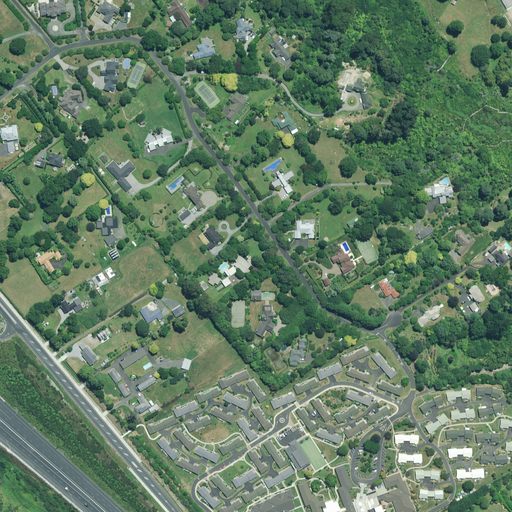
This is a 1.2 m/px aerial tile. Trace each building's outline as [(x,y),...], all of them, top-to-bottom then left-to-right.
[(66,13),(64,0),(58,1),(58,2),(46,4),(45,3),(39,3),(41,16),(47,15),(47,16),(51,16),(51,17),(57,16),(56,15),(61,14),(61,13),(66,13)] [(169,18),(173,23),(180,18),(187,28),(193,24),(177,0),(174,0),(170,3),(173,6),(166,10),(171,17),(169,18)] [(511,4),(511,3),(510,0),(500,0),(505,9),(511,4)] [(120,11),(105,1),(102,5),(101,4),(97,11),(100,14),(101,12),(106,15),(103,20),(109,24),(115,14),(117,16),(120,11)] [(249,31),(251,32),(253,27),(244,23),(241,19),(236,21),(238,27),(235,29),(237,34),(237,38),(245,37),(245,33),(249,31)] [(280,40),(278,37),(269,44),(273,48),(274,47),(276,50),(273,52),(277,57),(280,55),(281,57),(282,56),(286,60),(291,56),(283,46),(286,43),(282,39),(280,40)] [(210,46),(208,42),(197,46),(199,52),(193,54),(195,60),(205,57),(205,58),(211,56),(211,55),(216,54),(214,47),(211,48),(211,46),(210,46)] [(119,69),(120,63),(107,62),(107,69),(106,68),(105,71),(101,71),(101,76),(105,76),(105,82),(106,82),(104,89),(110,92),(110,90),(114,91),(116,86),(113,85),(113,83),(117,84),(117,77),(114,77),(114,74),(114,69),(119,69)] [(368,82),(355,78),(354,82),(352,90),(362,93),(364,86),(367,87),(368,82)] [(68,92),(59,106),(72,114),(72,115),(77,119),(81,112),(71,106),(74,102),(72,100),(72,99),(77,99),(78,102),(83,101),(82,92),(75,92),(75,91),(68,92)] [(241,97),(236,92),(230,100),(235,104),(230,110),(231,111),(227,117),(232,121),(235,117),(234,117),(247,101),(241,97)] [(371,106),(367,93),(361,95),(364,104),(363,104),(365,109),(369,108),(368,107),(371,106)] [(282,113),(285,118),(280,121),(278,118),(272,121),(274,126),(278,124),(281,129),(288,125),(289,126),(293,124),(286,111),(282,113)] [(7,140),(7,141),(8,152),(15,151),(13,140),(19,139),(17,125),(11,126),(12,127),(1,129),(1,134),(0,134),(1,139),(2,139),(3,141),(7,140)] [(298,131),(294,125),(289,129),(293,135),(298,131)] [(164,146),(163,143),(166,142),(167,143),(173,141),(171,136),(160,135),(156,137),(148,144),(150,151),(156,149),(155,145),(158,144),(159,147),(164,146)] [(52,153),(51,155),(49,154),(48,160),(50,161),(49,164),(62,168),(64,163),(62,163),(64,157),(52,153)] [(135,168),(129,161),(121,169),(114,161),(106,167),(118,181),(117,182),(126,192),(132,187),(124,178),(126,176),(127,177),(130,174),(129,174),(135,168)] [(280,174),(277,176),(288,194),(293,191),(287,181),(290,179),(289,178),(293,176),(291,172),(282,177),(280,174)] [(195,187),(197,186),(194,182),(190,185),(187,180),(183,183),(187,188),(184,190),(196,205),(195,206),(198,210),(204,205),(198,197),(199,196),(196,192),(199,191),(195,187)] [(280,185),(277,180),(271,183),(274,188),(280,185)] [(439,188),(439,185),(435,185),(435,186),(430,187),(430,188),(424,189),(425,196),(432,195),(432,198),(439,197),(440,204),(446,203),(445,196),(448,196),(449,198),(453,197),(451,188),(444,190),(444,187),(439,188)] [(191,214),(187,210),(180,216),(183,220),(191,214)] [(113,219),(113,217),(105,217),(106,221),(104,221),(105,222),(97,222),(97,229),(102,228),(102,235),(111,235),(111,228),(118,227),(118,219),(113,219)] [(350,228),(357,224),(354,219),(347,223),(350,228)] [(301,221),(296,221),(296,231),(294,231),(294,238),(301,238),(301,233),(305,233),(305,234),(308,234),(308,238),(314,238),(314,228),(313,228),(313,224),(309,224),(309,223),(305,223),(305,225),(301,225),(301,221)] [(452,228),(451,227),(456,224),(455,222),(444,229),(446,232),(452,228)] [(424,230),(421,225),(413,230),(420,240),(433,232),(430,226),(424,230)] [(213,231),(214,226),(209,226),(209,229),(205,232),(212,241),(205,246),(209,251),(221,242),(222,242),(222,237),(217,237),(218,236),(214,230),(213,231)] [(461,256),(474,242),(463,231),(458,236),(459,237),(457,240),(463,245),(457,252),(461,256)] [(108,246),(110,244),(112,246),(117,243),(115,241),(116,240),(112,234),(104,240),(108,246)] [(494,252),(503,262),(508,258),(499,248),(494,252)] [(55,254),(52,249),(47,252),(35,260),(37,263),(40,266),(44,264),(50,274),(55,270),(49,261),(54,257),(56,261),(62,257),(58,251),(55,254)] [(339,261),(340,263),(342,267),(339,268),(343,275),(352,271),(351,268),(354,267),(351,262),(350,262),(347,256),(346,253),(344,253),(342,250),(340,251),(341,253),(331,258),(334,264),(339,261)] [(251,266),(239,255),(234,260),(236,262),(234,265),(244,274),(251,266)] [(228,279),(231,277),(230,276),(237,272),(233,267),(228,270),(228,269),(224,272),(228,276),(223,280),(221,282),(225,287),(231,283),(228,279)] [(115,275),(112,271),(107,274),(110,279),(115,275)] [(219,275),(214,271),(208,279),(210,280),(208,282),(213,286),(215,283),(217,285),(221,280),(217,277),(219,275)] [(108,283),(104,276),(99,278),(101,282),(98,284),(100,287),(108,283)] [(389,282),(386,278),(378,283),(386,297),(391,294),(394,299),(399,295),(394,287),(391,289),(390,287),(388,283),(389,282)] [(208,288),(203,281),(198,284),(204,291),(208,288)] [(474,301),(475,300),(476,299),(480,303),(483,300),(482,298),(484,296),(479,290),(475,284),(467,291),(470,295),(468,297),(471,300),(472,299),(474,301)] [(262,294),(261,294),(261,291),(251,291),(251,301),(262,301),(262,294)] [(78,305),(75,300),(67,305),(65,301),(59,304),(64,314),(74,308),(76,313),(84,308),(81,303),(78,305)] [(477,307),(474,302),(469,306),(472,311),(477,307)] [(263,305),(263,315),(262,315),(262,320),(254,333),(262,337),(266,330),(271,333),(276,325),(272,323),(272,320),(273,320),(273,311),(271,311),(272,305),(263,305)] [(439,307),(438,306),(430,311),(430,310),(423,314),(424,316),(417,320),(421,328),(424,326),(423,325),(430,321),(431,322),(438,317),(437,314),(442,311),(439,307)] [(151,313),(147,307),(140,311),(147,324),(157,318),(159,321),(164,318),(158,308),(151,313)] [(291,349),(289,364),(301,365),(303,353),(306,353),(308,339),(300,338),(298,350),(291,349)] [(88,346),(84,342),(79,346),(82,350),(88,346)] [(147,355),(143,349),(120,363),(124,369),(147,355)] [(99,359),(92,350),(83,357),(90,366),(99,359)] [(339,359),(342,367),(369,355),(368,352),(364,353),(363,351),(346,359),(345,357),(339,359)] [(373,356),(370,358),(377,368),(378,367),(388,381),(396,376),(391,369),(388,371),(378,357),(375,359),(373,356)] [(192,361),(185,359),(181,368),(188,371),(192,361)] [(316,374),(320,382),(341,372),(339,367),(323,373),(323,371),(316,374)] [(121,376),(120,377),(115,371),(117,370),(115,368),(109,373),(116,384),(122,380),(123,379),(121,376)] [(348,370),(346,376),(353,380),(354,379),(368,385),(371,376),(364,373),(363,376),(348,370)] [(217,383),(221,391),(248,378),(245,372),(225,382),(224,380),(217,383)] [(141,392),(156,382),(156,383),(158,382),(157,380),(155,381),(151,375),(136,385),(141,392)] [(292,389),(296,397),(317,387),(315,381),(299,388),(299,386),(292,389)] [(251,382),(245,385),(249,392),(250,392),(258,405),(266,400),(262,393),(259,395),(251,382)] [(130,394),(124,383),(118,387),(125,397),(130,394)] [(378,383),(375,389),(383,392),(383,391),(397,397),(401,389),(393,386),(392,389),(378,383)] [(497,399),(498,391),(491,390),(490,391),(483,390),(483,389),(475,389),(475,397),(482,397),(483,395),(489,396),(489,398),(497,399)] [(195,397),(198,405),(220,395),(217,390),(202,396),(201,394),(195,397)] [(469,400),(469,392),(461,392),(461,393),(454,394),(453,393),(445,395),(447,403),(455,401),(454,400),(461,399),(461,401),(469,400)] [(347,393),(345,400),(352,403),(353,402),(367,408),(370,400),(363,396),(362,399),(347,393)] [(151,407),(144,396),(137,400),(140,404),(134,408),(138,415),(140,413),(151,407)] [(224,396),(221,402),(228,405),(229,404),(243,411),(247,403),(239,400),(238,402),(224,396)] [(269,404),(273,412),(294,402),(292,396),(276,403),(276,401),(269,404)] [(442,405),(439,398),(432,401),(432,402),(425,405),(425,404),(418,409),(422,416),(429,412),(428,410),(434,407),(435,409),(442,405)] [(316,401),(311,404),(315,411),(316,411),(324,424),(332,419),(327,412),(325,414),(316,401)] [(160,409),(157,404),(149,409),(151,412),(155,410),(156,411),(160,409)] [(173,412),(176,420),(198,410),(195,404),(180,411),(179,409),(173,412)] [(477,411),(479,419),(486,418),(486,417),(493,415),(493,416),(501,414),(499,406),(491,408),(491,410),(485,411),(485,410),(477,411)] [(333,417),(338,425),(358,413),(355,407),(340,416),(339,414),(333,417)] [(364,418),(369,426),(389,414),(386,408),(371,417),(370,415),(364,418)] [(256,409),(250,412),(254,419),(255,419),(263,432),(271,427),(267,420),(264,422),(256,409)] [(302,409),(296,412),(301,419),(302,419),(310,432),(317,427),(313,420),(310,422),(302,409)] [(211,410),(208,416),(216,420),(216,419),(230,426),(234,418),(227,414),(225,417),(211,410)] [(450,413),(450,422),(458,421),(458,420),(465,420),(466,421),(474,419),(472,411),(464,412),(465,414),(458,415),(458,413),(450,413)] [(424,429),(429,436),(435,432),(435,431),(441,427),(441,428),(448,422),(442,416),(436,421),(437,422),(432,426),(431,425),(424,429)] [(145,429),(149,437),(176,424),(173,418),(153,427),(152,426),(145,429)] [(184,426),(187,434),(209,424),(206,419),(191,425),(190,423),(184,426)] [(240,420),(234,424),(239,431),(239,430),(248,443),(255,438),(251,431),(248,433),(240,420)] [(511,423),(508,422),(508,421),(500,420),(499,429),(507,430),(508,428),(511,428),(511,423)] [(342,433),(347,440),(367,428),(364,423),(349,431),(348,429),(342,433)] [(176,431),(171,436),(176,442),(177,441),(187,453),(194,447),(189,441),(187,443),(176,431)] [(462,440),(471,441),(472,432),(463,431),(463,432),(456,432),(456,431),(445,432),(446,441),(457,440),(457,438),(462,438),(462,440)] [(317,432),(315,438),(322,441),(323,440),(337,446),(340,437),(333,434),(332,437),(317,432)] [(498,444),(498,435),(490,435),(490,436),(483,436),(483,435),(474,436),(475,444),(483,443),(483,441),(490,441),(490,443),(498,444)] [(417,445),(417,437),(409,436),(409,437),(402,437),(402,436),(393,437),(394,445),(402,445),(402,442),(408,443),(409,445),(417,445)] [(160,439),(155,444),(160,450),(161,449),(171,461),(178,455),(172,449),(170,451),(160,439)] [(217,450),(221,457),(242,445),(238,440),(224,448),(223,446),(217,450)] [(268,442),(262,446),(268,456),(269,456),(278,470),(286,465),(281,458),(279,460),(268,442)] [(310,465),(296,442),(283,450),(297,473),(310,465)] [(195,449),(192,455),(200,459),(200,458),(214,465),(218,457),(211,453),(209,456),(195,449)] [(470,458),(470,450),(462,450),(462,451),(455,451),(455,450),(447,451),(448,459),(455,458),(455,457),(462,456),(462,458),(470,458)] [(252,452),(246,456),(251,463),(252,462),(260,475),(267,470),(263,464),(261,465),(252,452)] [(397,455),(396,463),(404,464),(404,462),(412,463),(412,465),(420,465),(420,456),(412,456),(412,457),(405,457),(405,456),(397,455)] [(488,458),(479,457),(479,466),(487,467),(487,465),(494,465),(494,466),(505,465),(504,456),(493,458),(493,460),(488,460),(488,458)] [(178,461),(175,467),(182,471),(183,470),(197,477),(201,469),(193,465),(192,468),(178,461)] [(354,488),(345,466),(336,469),(344,487),(338,489),(343,500),(347,511),(345,511),(358,511),(350,490),(354,488)] [(270,479),(263,483),(268,491),(293,476),(290,471),(271,482),(270,479)] [(464,472),(456,472),(455,481),(464,481),(464,480),(471,479),(471,481),(482,480),(481,471),(470,472),(470,474),(464,474),(464,472)] [(437,481),(438,473),(430,472),(430,473),(422,473),(422,472),(414,473),(415,481),(423,481),(423,478),(429,479),(429,481),(437,481)] [(230,483),(235,490),(255,478),(252,473),(238,481),(237,479),(230,483)] [(405,482),(401,473),(384,480),(388,489),(397,485),(398,489),(389,493),(396,511),(412,511),(416,511),(410,496),(412,495),(407,481),(405,482)] [(215,476),(209,482),(225,499),(231,494),(226,489),(225,490),(218,483),(220,481),(215,476)] [(322,511),(318,498),(314,499),(308,482),(298,485),(306,508),(312,506),(313,511),(322,511)] [(376,490),(378,495),(387,492),(385,486),(376,490)] [(202,488),(195,493),(212,510),(218,505),(213,500),(212,501),(205,494),(206,493),(202,488)] [(241,498),(245,505),(265,493),(262,488),(248,496),(247,494),(241,498)] [(372,489),(366,491),(369,499),(378,495),(376,490),(372,491),(372,489)] [(282,511),(285,511),(291,511),(289,510),(295,507),(292,499),(293,498),(290,490),(276,495),(276,497),(254,505),(249,511),(282,511)] [(419,491),(418,500),(425,501),(426,499),(433,499),(433,501),(441,501),(441,492),(433,493),(426,493),(426,492),(419,491)] [(381,506),(378,498),(365,503),(367,495),(359,494),(357,505),(359,511),(368,511),(375,508),(376,511),(386,511),(383,505),(381,506)] [(337,511),(342,510),(338,501),(335,503),(334,501),(327,504),(328,508),(324,510),(325,511),(337,511)] [(219,511),(235,511),(242,508),(239,503),(224,511),(223,510),(219,511)]
